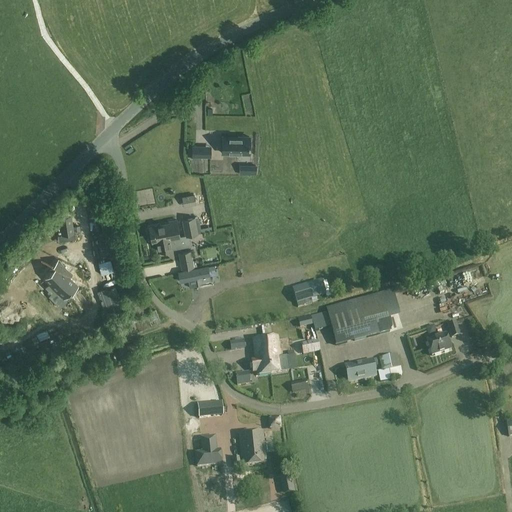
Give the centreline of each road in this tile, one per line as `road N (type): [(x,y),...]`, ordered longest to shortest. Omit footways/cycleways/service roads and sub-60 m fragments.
road 1 (unclassified): [(480,357),(394,390),(282,409),(242,400),(200,336),(143,283),(108,134)]
road 2 (tertiary): [(108,134),(193,60),(309,0)]
road 3 (track): [(511,347),(480,357),(498,367),(511,511)]
road 4 (track): [(0,397),(179,319)]
road 5 (tertiary): [(0,240),(108,134)]
